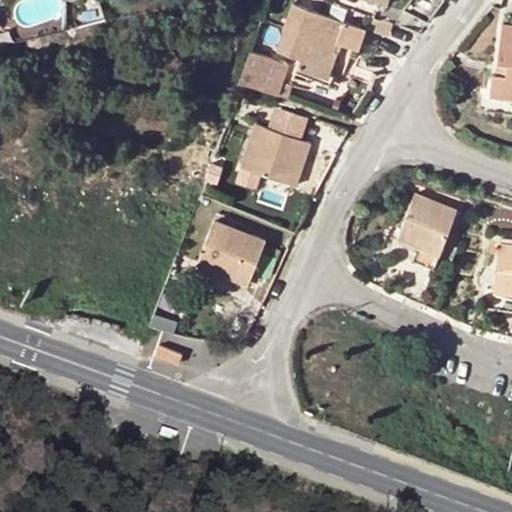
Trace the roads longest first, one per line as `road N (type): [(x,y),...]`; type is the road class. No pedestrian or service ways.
road 1 (residential): [(298,272),(410,330),(511,359)]
road 2 (secondary): [(263,437),(471,511)]
road 3 (secondary): [(0,342),(206,416)]
road 4 (residential): [(384,125),(298,272)]
road 5 (residential): [(469,0),(384,125)]
road 6 (residential): [(511,173),(384,125)]
road 7 (residential): [(263,437),(272,410),(274,313)]
road 8 (residential): [(274,313),(214,391),(206,416)]
